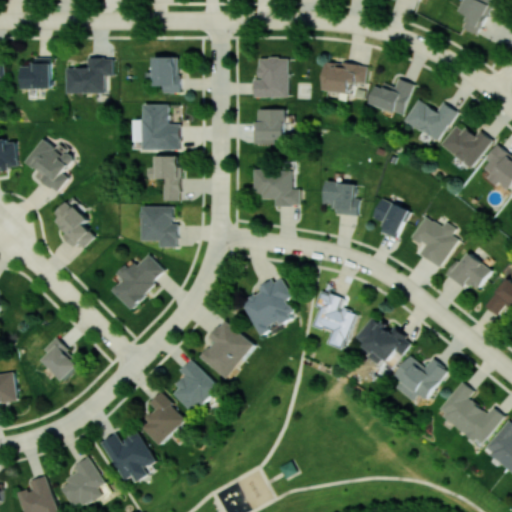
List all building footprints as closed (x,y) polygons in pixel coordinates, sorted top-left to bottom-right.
[(466,0),(462,10),(470,15),(464,26),(478,33),(495,0),(466,0)] [(182,91),(181,55),(156,56),(157,85),(165,84),(165,92),(182,91)] [(53,87),(52,56),(33,56),(33,65),(23,65),(23,88),(53,87)] [(68,92),(106,91),(106,74),(115,74),(114,56),(89,56),(90,66),(68,67),(68,92)] [(256,95),(290,96),(291,57),(261,56),(260,78),(256,77),(256,95)] [(351,92),(352,81),(367,82),(369,64),(327,60),(323,89),(351,92)] [(376,84),(370,101),(404,114),(415,82),(400,77),(397,86),(385,81),(383,87),(376,84)] [(406,121),(442,140),(459,109),(443,101),(439,109),(419,98),(406,121)] [(172,103),(145,103),(146,148),(182,148),(182,123),(172,123),(172,103)] [(255,143),(274,143),(275,138),(286,138),(287,108),(261,108),(260,119),(256,119),(255,143)] [(136,140),(145,140),(144,118),(136,118),(136,140)] [(495,140),(482,129),(476,136),(459,122),(443,143),(473,167),(495,140)] [(71,176),(64,172),(74,159),(44,137),(27,160),(45,174),(42,178),(59,191),(71,176)] [(20,166),(17,141),(8,141),(8,138),(0,138),(0,172),(1,173),(1,168),(20,166)] [(483,165),(494,173),(493,175),(511,190),(511,188),(511,153),(500,144),(483,165)] [(182,155),(156,155),(156,165),(151,165),(151,178),(166,177),(166,199),(183,199),(182,155)] [(294,168),(255,169),(256,193),(264,193),(264,198),(277,198),(277,204),(302,204),(302,188),(295,188),(294,168)] [(360,214),(361,197),(357,197),(357,182),(327,180),(326,202),(336,203),(335,213),(360,214)] [(386,221),(382,230),(399,237),(412,209),(383,196),(375,216),(386,221)] [(83,250),(98,235),(87,223),(90,220),(70,199),(54,213),(70,230),(67,233),(83,250)] [(176,205),(144,205),(143,239),(162,239),(162,246),(179,246),(180,222),(176,222),(176,205)] [(460,238),(454,234),(458,227),(447,220),(444,225),(426,214),(413,236),(427,244),(421,253),(442,266),(460,238)] [(479,288),(494,270),(470,251),(462,260),(459,258),(447,273),(465,288),(471,281),(479,288)] [(139,265),(132,258),(118,272),(125,278),(114,289),(133,307),(168,270),(150,253),(139,265)] [(263,334),(273,329),(272,327),(296,315),(288,298),(294,295),(283,275),(260,287),(262,291),(245,300),(263,334)] [(507,303),(511,307),(511,278),(510,276),(486,303),(497,314),(507,303)] [(346,297),(323,289),(318,305),(322,307),(316,325),(334,331),(330,343),(347,349),(360,311),(343,306),(346,297)] [(358,338),(374,349),(370,355),(384,365),(395,349),(404,355),(414,340),(395,327),(394,329),(374,315),(358,338)] [(203,357),(230,378),(257,343),(226,318),(211,337),(215,341),(203,357)] [(83,362),(58,336),(46,348),(50,353),(44,358),(65,380),(83,362)] [(396,373),(404,380),(399,386),(416,400),(421,393),(427,398),(451,371),(435,357),(427,366),(413,354),(396,373)] [(221,385),(193,358),(182,370),(188,375),(173,391),(195,412),(221,385)] [(0,402),(20,400),(16,371),(0,372),(0,402)] [(440,411),(485,445),(507,414),(495,405),(491,412),(471,397),(477,390),(464,380),(440,411)] [(161,444),(188,419),(163,391),(151,402),(158,409),(142,424),(161,444)] [(511,419),(510,418),(487,451),(511,469),(511,419)] [(104,441),(127,479),(135,474),(140,481),(152,473),(148,467),(158,460),(140,430),(124,440),(119,432),(104,441)] [(77,509),(105,492),(101,486),(108,482),(91,455),(75,465),(80,472),(61,483),(77,509)] [(279,465),(287,478),(298,472),(291,459),(279,465)] [(20,492),(26,511),(61,511),(49,474),(32,480),(34,487),(20,492)]
